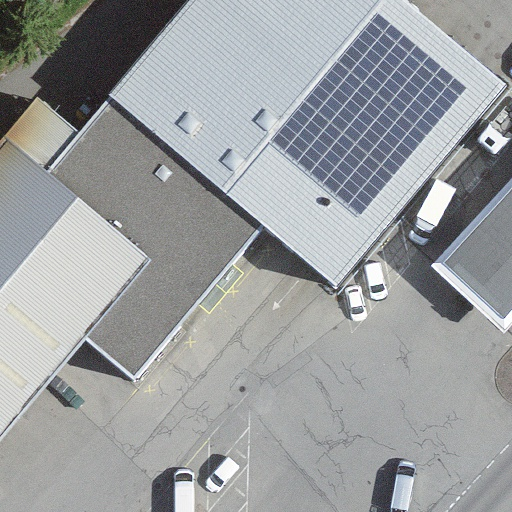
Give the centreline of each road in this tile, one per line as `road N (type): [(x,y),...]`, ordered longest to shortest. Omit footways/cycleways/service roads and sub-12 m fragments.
road 1 (unknown): [(510,497),(0,173)]
road 2 (unknown): [(0,170),(196,0)]
